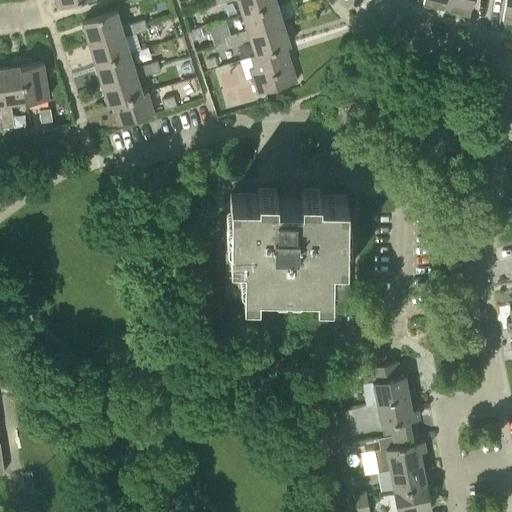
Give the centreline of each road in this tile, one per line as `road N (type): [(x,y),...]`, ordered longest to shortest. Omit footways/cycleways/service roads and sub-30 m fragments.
road 1 (residential): [(495,408),(478,289),(487,188)]
road 2 (residential): [(132,158),(236,126),(282,134)]
road 3 (residential): [(366,0),(430,40),(503,51)]
road 4 (residential): [(487,188),(503,51)]
road 5 (residential): [(401,310),(403,188)]
